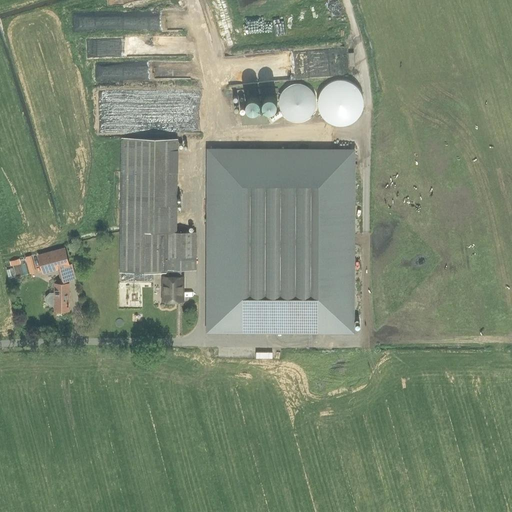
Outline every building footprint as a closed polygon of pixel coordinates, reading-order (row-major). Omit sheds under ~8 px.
[(100,67),(101,79),(131,78),(131,66),(100,67)] [(330,124),(337,125),(343,125),(349,124),(354,120),(358,116),(361,111),(363,105),(363,99),(361,92),(357,86),(352,82),(345,79),(338,78),(331,80),(325,83),(320,88),(317,94),(316,101),(317,108),(319,115),(324,120),(330,124)] [(288,119),(294,121),(300,121),(306,119),(310,115),(314,110),(316,104),(316,98),(314,92),(310,88),(305,84),(300,82),(294,82),(288,84),(283,87),(280,92),(278,98),(277,104),(279,110),(283,115),(288,119)] [(246,104),(247,108),(250,110),(254,111),(257,110),(260,107),(261,104),(260,100),(257,97),(253,96),(249,98),(247,101),(246,104)] [(265,109),(269,110),(272,109),(274,108),(276,105),(276,102),(275,98),(271,96),(267,96),(264,98),(262,102),(263,105),(265,109)] [(242,124),(268,122),(267,111),(242,112),(242,124)] [(197,270),(197,232),(178,232),(179,138),(123,138),(121,272),(169,273),(169,277),(165,277),(165,301),(183,301),(183,277),(181,277),(182,270),(197,270)] [(211,151),(210,327),(352,328),(353,152),(211,151)] [(69,264),(65,248),(38,255),(44,274),(58,270),(61,282),(75,278),(71,263),(69,264)] [(9,268),(12,279),(37,271),(32,254),(23,256),(10,260),(13,267),(9,268)] [(68,293),(68,284),(57,284),(57,293),(55,293),(55,294),(50,294),(46,297),(46,302),(50,306),(56,306),(56,311),(67,311),(67,300),(69,300),(69,293),(68,293)]
